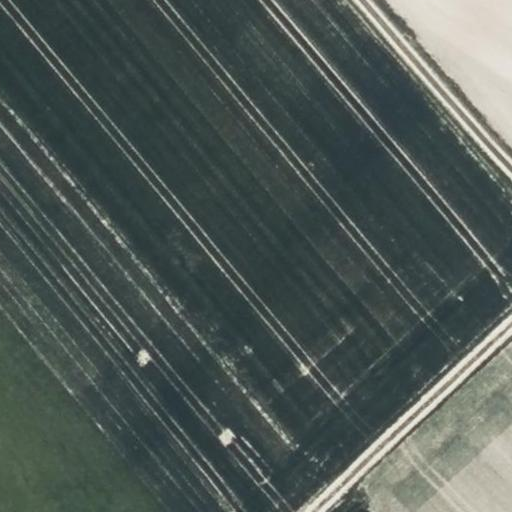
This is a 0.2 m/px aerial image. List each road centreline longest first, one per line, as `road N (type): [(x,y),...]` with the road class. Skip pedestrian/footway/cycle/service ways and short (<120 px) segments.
road 1 (track): [(318,511),(511,326)]
road 2 (track): [(511,160),(375,0)]
